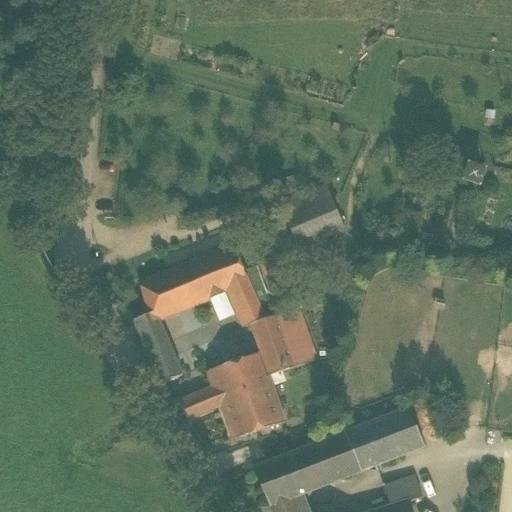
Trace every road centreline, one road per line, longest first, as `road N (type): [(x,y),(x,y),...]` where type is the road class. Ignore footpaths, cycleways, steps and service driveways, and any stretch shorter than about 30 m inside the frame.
road 1 (residential): [(229,511),(84,287),(98,0)]
road 2 (track): [(0,166),(84,287)]
